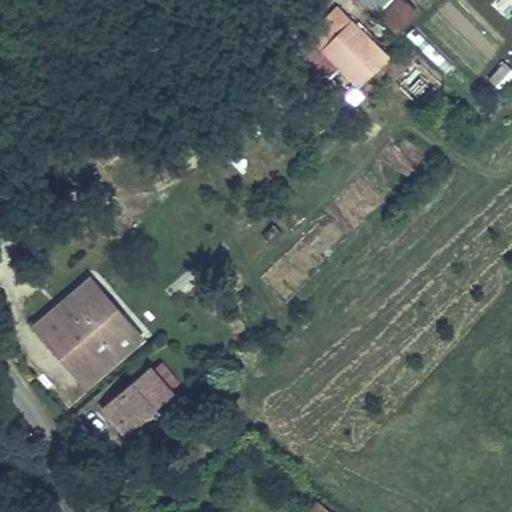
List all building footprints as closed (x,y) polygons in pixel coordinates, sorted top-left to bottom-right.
[(359,0),(372,14),(388,0),(359,0)] [(332,6),(302,38),(357,89),(386,57),(332,6)] [(503,96),(511,84),(511,71),(502,63),(486,82),(503,96)] [(71,132),(84,155),(105,145),(93,121),(71,132)] [(61,167),(84,155),(71,132),(49,142),(61,167)] [(16,322),(67,381),(123,333),(70,274),(16,322)] [(113,418),(168,371),(152,353),(97,399),(113,418)] [(301,511),(333,511),(315,496),(301,511)]
